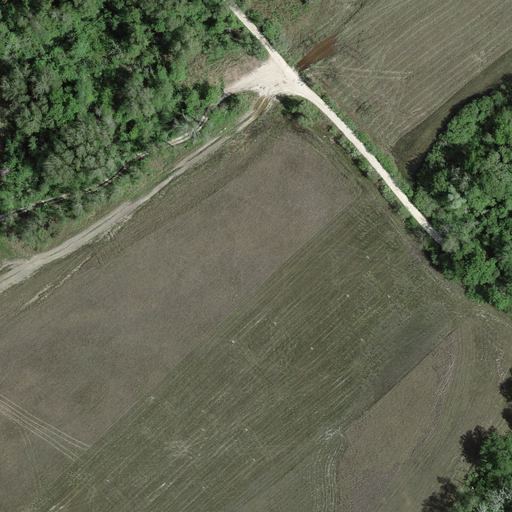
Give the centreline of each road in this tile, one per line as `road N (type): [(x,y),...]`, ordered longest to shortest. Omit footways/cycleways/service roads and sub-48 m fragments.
road 1 (track): [(511,294),(396,188),(229,0)]
road 2 (track): [(302,80),(254,80),(211,98),(91,186),(0,219)]
